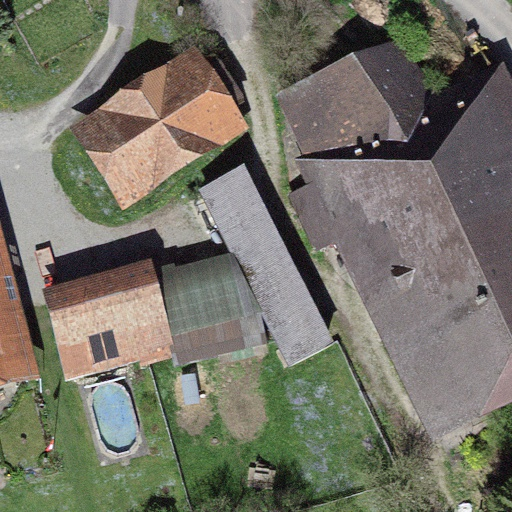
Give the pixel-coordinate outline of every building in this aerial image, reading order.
[(363,228),(445,402),(511,371),(511,171),(485,112),(465,121),(452,92),(425,104),(406,64),(400,68),(388,50),(335,75),(329,61),(292,79),(298,92),(294,94),(338,178),(292,199),(316,250),(363,228)] [(200,153),(235,131),(192,66),(85,135),(128,200),(162,178),(154,166),(193,141),(200,153)] [(324,349),(237,178),(202,196),(290,368),(324,349)] [(150,275),(49,303),(68,377),(170,350),(150,275)] [(0,371),(10,368),(0,329),(0,371)] [(511,511),(511,482),(488,494),(496,511),(511,511)]
